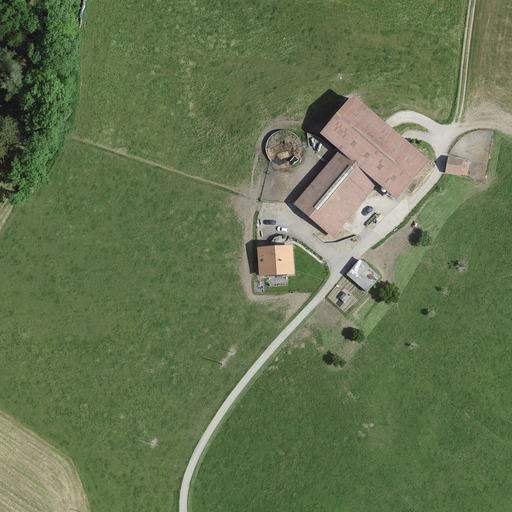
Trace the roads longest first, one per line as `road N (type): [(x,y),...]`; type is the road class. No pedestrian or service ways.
road 1 (residential): [(183,511),(188,473),(230,399),(375,231)]
road 2 (track): [(473,0),(461,100),(436,173),(375,231)]
